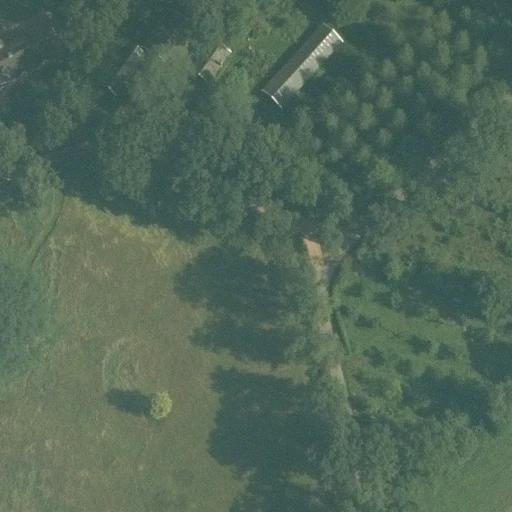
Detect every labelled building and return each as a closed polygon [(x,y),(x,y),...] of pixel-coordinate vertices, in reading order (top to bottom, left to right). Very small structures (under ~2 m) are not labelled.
[(175,14),(156,54),(173,63),(193,23),(175,14)] [(264,90),(283,108),(344,43),(325,25),(264,90)] [(0,93),(68,55),(52,26),(2,54),(0,50),(0,93)] [(188,75),(208,88),(230,55),(210,42),(188,75)] [(128,47),(98,88),(115,100),(145,59),(128,47)] [(188,123),(157,113),(145,147),(176,159),(188,123)]
